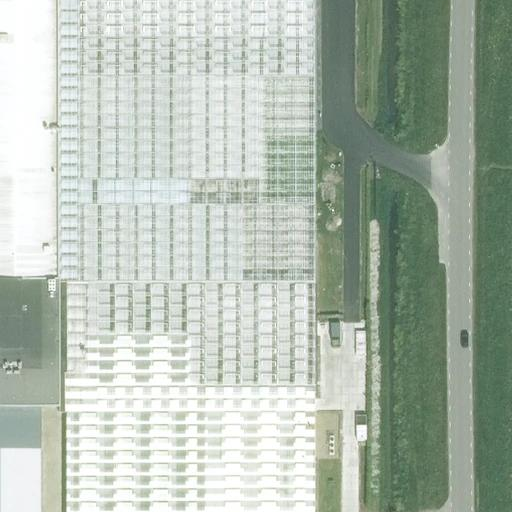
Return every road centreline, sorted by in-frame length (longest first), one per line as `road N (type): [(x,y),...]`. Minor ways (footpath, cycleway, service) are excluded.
road 1 (tertiary): [(461,511),(464,0)]
road 2 (unknown): [(344,121),(350,511)]
